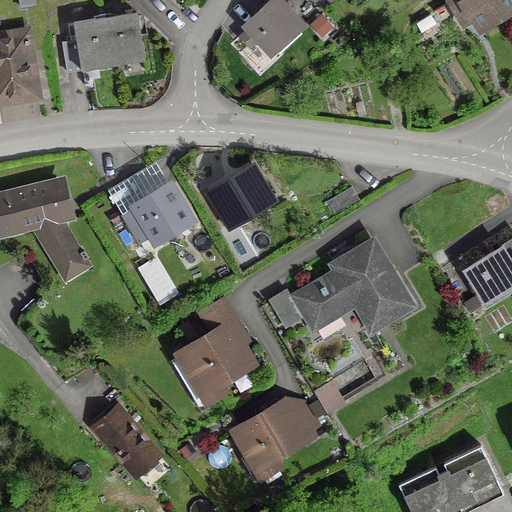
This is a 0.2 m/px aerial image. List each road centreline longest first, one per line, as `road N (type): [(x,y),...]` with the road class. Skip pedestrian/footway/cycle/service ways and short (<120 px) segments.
road 1 (residential): [(194,134),(407,150),(489,167)]
road 2 (residential): [(0,148),(194,134)]
road 3 (residential): [(232,0),(197,50),(194,134)]
road 4 (residential): [(0,312),(87,416)]
